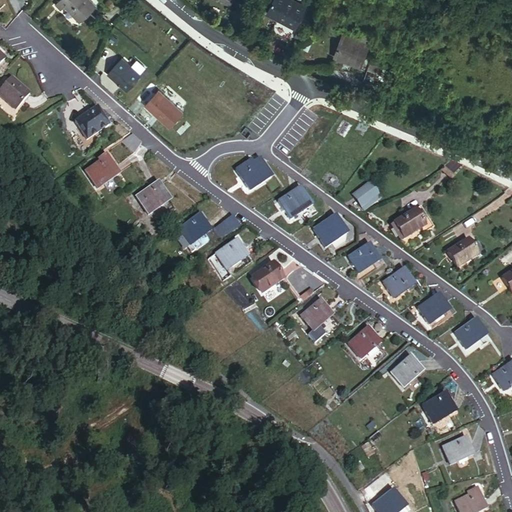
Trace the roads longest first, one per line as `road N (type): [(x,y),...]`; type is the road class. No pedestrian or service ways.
road 1 (residential): [(511,501),(495,432),(466,381),(425,340),(192,174)]
road 2 (residential): [(261,150),(510,341)]
road 3 (tertiary): [(0,305),(285,432)]
road 4 (unclassified): [(308,84),(511,179)]
road 5 (residential): [(192,174),(25,34)]
road 6 (unclassified): [(163,0),(237,50),(308,84)]
